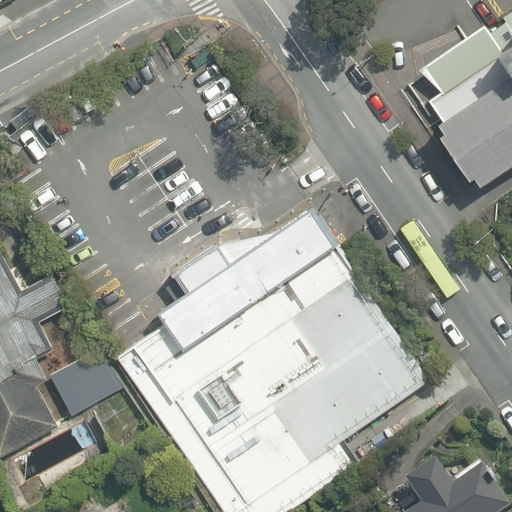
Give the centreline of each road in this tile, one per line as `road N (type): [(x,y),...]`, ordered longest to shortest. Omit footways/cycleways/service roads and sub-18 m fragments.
road 1 (residential): [(511,353),(266,0)]
road 2 (residential): [(135,0),(0,72)]
